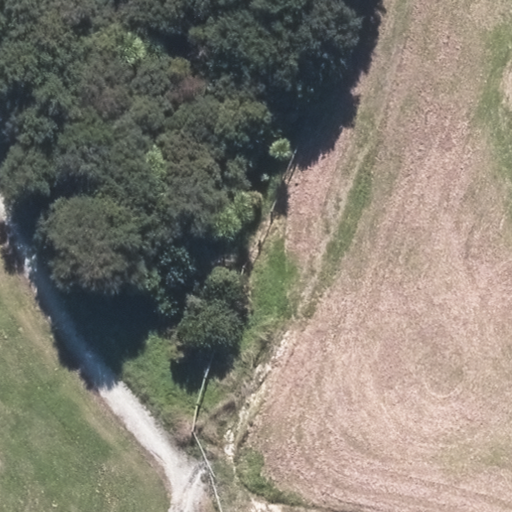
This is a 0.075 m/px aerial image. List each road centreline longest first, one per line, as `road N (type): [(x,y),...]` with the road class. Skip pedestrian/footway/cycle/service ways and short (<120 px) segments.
road 1 (unknown): [(296,511),(260,502),(231,462),(233,432),(304,298),(396,0)]
road 2 (unknown): [(511,184),(496,114),(511,55)]
